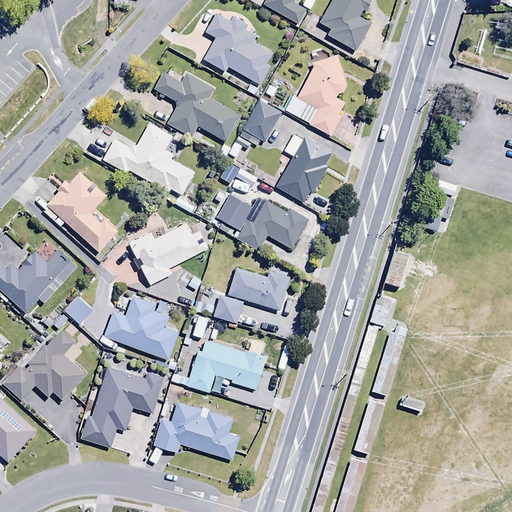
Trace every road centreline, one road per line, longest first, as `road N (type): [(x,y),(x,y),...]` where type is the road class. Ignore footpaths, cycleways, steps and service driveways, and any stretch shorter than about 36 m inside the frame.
road 1 (secondary): [(417,0),(276,511)]
road 2 (residential): [(0,190),(174,0)]
road 3 (residential): [(10,511),(29,497),(79,482),(148,489),(234,511)]
